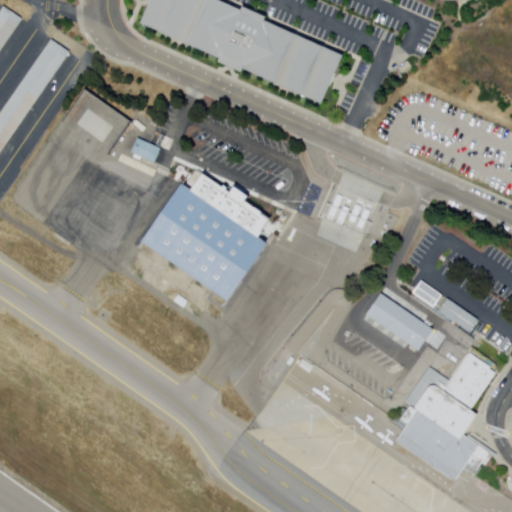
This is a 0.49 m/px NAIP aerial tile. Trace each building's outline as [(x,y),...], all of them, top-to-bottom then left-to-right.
[(148,0),(213,0),(340,55),(318,106),(137,26),(148,0)] [(0,54),(0,14),(5,7),(24,20),(0,54)] [(0,156),(0,117),(53,40),(71,53),(0,156)] [(120,115),(132,123),(111,153),(99,145),(120,115)] [(138,136),(163,146),(156,162),(132,151),(138,136)] [(141,263),(151,247),(140,239),(180,182),(189,188),(201,170),(269,217),(256,235),(265,241),(225,299),(213,291),(201,309),(195,305),(197,302),(141,263)] [(329,170),(308,217),(364,242),(385,194),(329,170)] [(420,279),(481,319),(473,333),(409,293),(420,279)] [(420,350),(368,314),(383,293),(435,329),(420,350)] [(455,482),(394,439),(402,428),(415,409),(414,407),(414,404),(426,386),(428,385),(431,384),(433,385),(435,385),(442,390),(467,352),(491,369),(496,374),(472,411),(478,415),(465,436),(480,447),(488,452),(488,458),(483,464),(476,475),(466,468),(455,482)]
